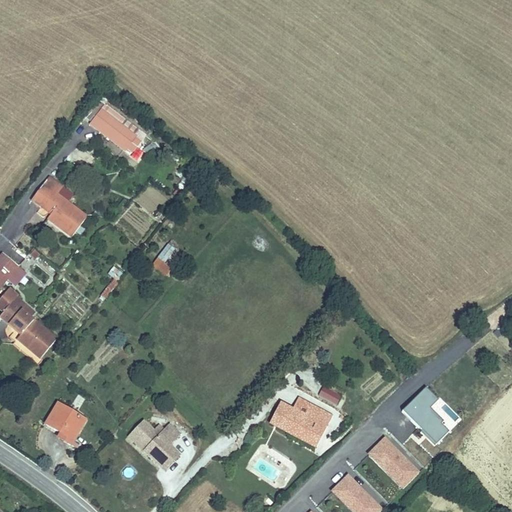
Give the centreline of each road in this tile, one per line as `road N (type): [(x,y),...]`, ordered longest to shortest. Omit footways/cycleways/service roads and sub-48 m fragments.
road 1 (unknown): [(276,511),(466,331)]
road 2 (unknown): [(292,392),(167,511)]
road 3 (unknown): [(0,242),(84,128)]
